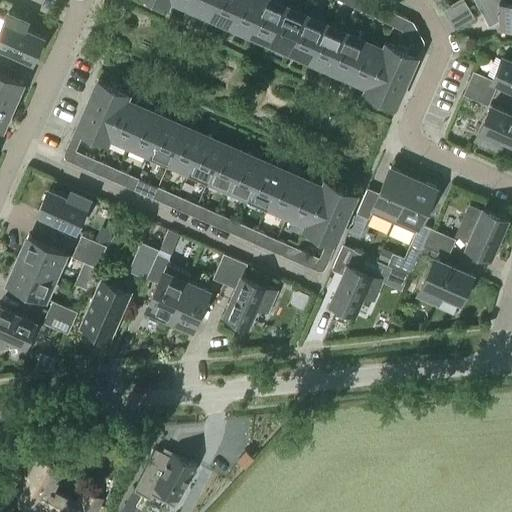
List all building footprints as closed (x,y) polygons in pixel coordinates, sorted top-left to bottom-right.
[(218,0),(195,0),(193,6),(212,15),(218,0)] [(241,0),(218,0),(212,15),(231,23),(241,0)] [(264,0),(241,0),(231,23),(250,32),(264,0)] [(286,4),(277,0),(264,0),(250,32),(270,40),(286,4)] [(365,11),(370,0),(369,0),(358,0),(355,6),(365,11)] [(511,0),(483,0),(477,4),(489,26),(500,19),(501,25),(511,24),(511,0)] [(305,12),(286,4),(270,40),(289,49),(305,12)] [(384,21),(390,10),(380,5),(375,16),(384,21)] [(27,21),(27,20),(9,12),(0,31),(0,45),(33,59),(43,36),(24,27),(26,21),(27,21)] [(324,21),(305,12),(289,49),(308,57),(324,21)] [(407,31),(411,37),(419,32),(414,22),(413,21),(412,20),(408,18),(403,29),(407,31)] [(344,29),(324,21),(308,57),(328,66),(344,29)] [(363,38),(344,29),(328,66),(347,74),(363,38)] [(419,32),(411,37),(414,43),(423,46),(424,44),(424,43),(424,42),(424,41),(424,39),(419,32)] [(461,53),(471,50),(467,36),(457,38),(461,53)] [(347,74),(366,83),(382,46),(363,38),(347,74)] [(417,55),(410,52),(386,41),(383,47),(382,46),(366,83),(368,83),(365,89),(397,103),(417,55)] [(410,52),(417,55),(419,51),(420,52),(423,46),(414,43),(410,52)] [(484,74),(475,70),(465,93),(487,103),(497,80),(511,87),(511,58),(503,55),(496,72),(493,78),(484,74)] [(486,68),(484,74),(493,78),(496,72),(486,68)] [(14,101),(23,81),(0,71),(0,98),(13,104),(15,101),(14,101)] [(65,151),(64,153),(65,155),(65,156),(66,157),(66,158),(68,159),(77,163),(82,152),(76,150),(85,129),(96,135),(117,87),(98,79),(76,130),(74,129),(65,151)] [(117,137),(133,101),(127,98),(129,92),(117,87),(96,135),(115,142),(117,137)] [(12,108),(13,104),(0,98),(0,125),(3,127),(11,108),(12,108)] [(136,145),(152,109),(133,101),(117,137),(136,145)] [(511,141),(511,112),(492,104),(477,138),(495,146),(500,136),(511,141)] [(152,109),(136,145),(154,153),(170,117),(152,109)] [(172,161),(188,125),(170,117),(154,153),(172,161)] [(191,169),(207,133),(188,125),(172,161),(191,169)] [(209,178),(225,141),(207,133),(191,169),(209,178)] [(227,186),(244,149),(225,141),(209,178),(227,186)] [(246,194),(262,157),(244,149),(227,186),(246,194)] [(264,202),(280,165),(262,157),(246,194),(264,202)] [(104,175),(109,164),(99,159),(94,171),(104,175)] [(283,210),(299,173),(280,165),(264,202),(283,210)] [(410,175),(391,166),(379,193),(367,187),(357,211),(369,216),(371,211),(394,221),(414,176),(410,174),(410,175)] [(124,183),(129,172),(119,168),(114,179),(124,183)] [(301,218),(317,182),(299,173),(283,210),(301,218)] [(144,192),(149,181),(139,176),(134,188),(144,192)] [(414,176),(394,221),(416,231),(436,186),(417,178),(417,177),(414,176)] [(317,232),(338,184),(326,179),(323,184),(317,182),(301,218),(307,221),(305,226),(317,232)] [(336,240),(357,193),(338,184),(317,232),(328,237),(315,268),(318,269),(319,270),(321,270),(322,269),(323,269),(325,268),(326,267),(326,266),(336,244),(334,244),(335,240),(336,240)] [(160,200),(166,188),(159,185),(153,197),(160,200)] [(76,228),(87,204),(49,188),(39,212),(76,228)] [(183,209),(188,198),(178,194),(173,205),(183,209)] [(203,218),(208,207),(198,203),(193,214),(203,218)] [(478,220),(466,214),(458,233),(470,239),(468,245),(491,255),(507,218),(484,207),(478,220)] [(222,227),(227,216),(218,211),(213,223),(222,227)] [(242,236),(247,224),(237,220),(233,231),(242,236)] [(433,225),(427,238),(449,247),(455,235),(433,225)] [(262,244),(267,233),(257,229),(252,240),(262,244)] [(56,274),(66,251),(29,235),(20,254),(18,257),(56,274)] [(79,245),(101,255),(106,244),(84,235),(79,245)] [(282,253),(287,242),(277,237),(272,249),(282,253)] [(437,302),(442,291),(461,300),(473,273),(444,260),(449,247),(427,238),(422,250),(435,256),(419,294),(437,302)] [(141,240),(129,269),(147,277),(148,275),(158,253),(160,248),(141,240)] [(388,263),(411,273),(421,248),(410,243),(405,257),(393,252),(388,263)] [(375,296),(383,278),(388,263),(355,249),(343,244),(333,266),(345,271),(332,300),(356,311),(364,292),(375,296)] [(97,265),(101,255),(79,245),(75,256),(97,265)] [(158,253),(148,275),(159,280),(147,307),(167,315),(167,316),(170,317),(190,272),(167,262),(169,258),(158,253)] [(226,280),(235,258),(224,253),(214,275),(226,280)] [(46,297),(56,274),(18,257),(17,261),(8,280),(46,297)] [(247,263),(235,258),(226,280),(238,285),(226,312),(249,322),(257,304),(268,308),(276,290),(242,275),(247,263)] [(193,327),(210,289),(188,280),(191,272),(190,272),(170,317),(174,319),(174,318),(193,327)] [(110,338),(131,292),(101,279),(81,325),(89,328),(87,331),(101,338),(103,334),(110,338)] [(55,300),(50,311),(72,321),(77,310),(55,300)] [(31,343),(36,331),(31,330),(36,320),(0,304),(0,342),(3,343),(6,336),(25,344),(27,341),(31,343)] [(72,321),(50,311),(46,321),(68,331),(72,321)] [(156,447),(134,489),(151,498),(153,493),(175,505),(197,462),(173,450),(171,454),(162,450),(156,447)] [(245,465),(252,457),(246,451),(239,459),(245,465)] [(35,455),(14,494),(43,509),(45,506),(56,511),(96,511),(103,501),(84,491),(78,503),(53,489),(64,470),(35,455)] [(134,489),(121,511),(129,511),(140,493),(134,489)]
